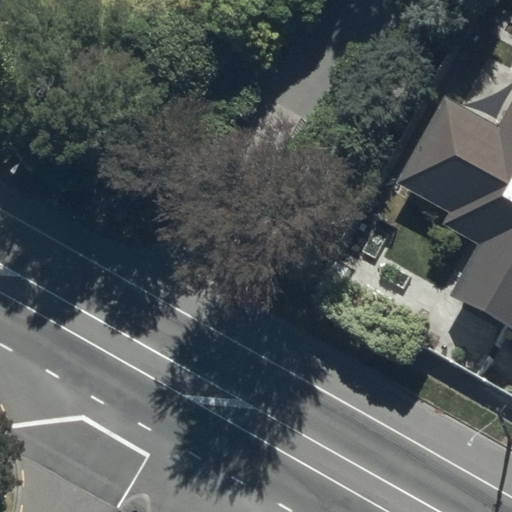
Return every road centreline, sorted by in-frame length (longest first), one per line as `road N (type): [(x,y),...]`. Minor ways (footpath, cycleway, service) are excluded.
road 1 (secondary): [(414,511),(200,390)]
road 2 (secondary): [(200,390),(0,278)]
